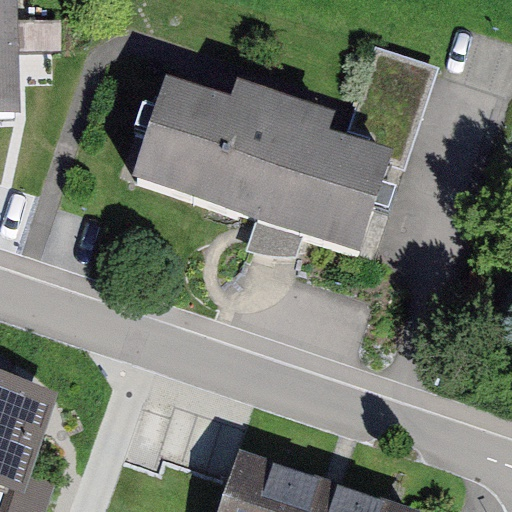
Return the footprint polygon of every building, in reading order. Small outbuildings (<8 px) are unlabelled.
[(0,0),(0,55),(15,55),(62,54),(61,26),(14,28),(13,0),(0,0)] [(0,121),(17,121),(15,55),(0,55),(0,121)] [(441,79),(377,58),(350,141),(370,148),(360,178),(394,189),(403,192),(441,79)] [(232,136),(167,114),(135,211),(362,287),(394,189),(360,178),(331,168),(339,147),(239,114),(232,136)] [(61,390),(0,369),(0,479),(18,486),(27,488),(32,474),(61,390)] [(420,511),(423,506),(242,446),(219,511),(420,511)] [(27,488),(18,486),(9,511),(47,511),(58,483),(32,474),(27,488)]
